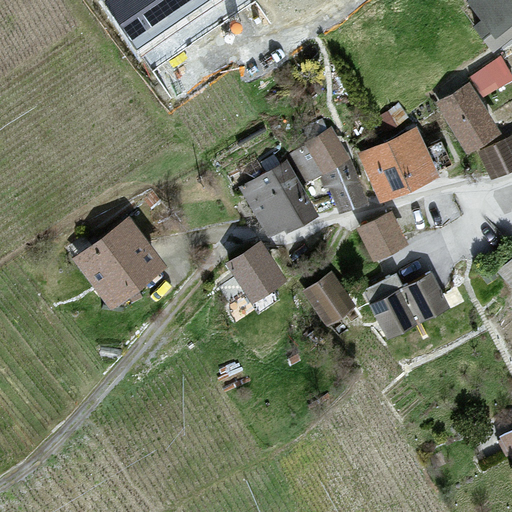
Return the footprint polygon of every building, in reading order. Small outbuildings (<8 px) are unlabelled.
[(208,0),(111,0),(108,3),(138,48),(208,0)] [(511,0),(469,0),(467,2),(495,38),(511,24),(511,0)] [(511,134),(476,81),(439,102),(477,151),(511,134)] [(337,127),(308,145),(331,171),(356,158),(337,127)] [(422,127),(368,149),(363,159),(387,200),(446,174),(422,127)] [(511,137),(477,151),(496,177),(511,170),(511,137)] [(295,159),(246,190),(275,238),(326,210),(295,159)] [(331,171),(327,173),(346,212),(376,203),(355,162),(331,171)] [(397,214),(362,228),(380,258),(414,242),(397,214)] [(136,218),(76,261),(118,310),(176,263),(136,218)] [(261,241),(226,263),(252,302),(285,279),(261,241)] [(511,265),(502,273),(511,282),(511,265)] [(405,270),(366,292),(394,338),(454,305),(436,273),(414,286),(405,270)] [(333,272),(305,292),(331,326),(367,307),(333,272)]
